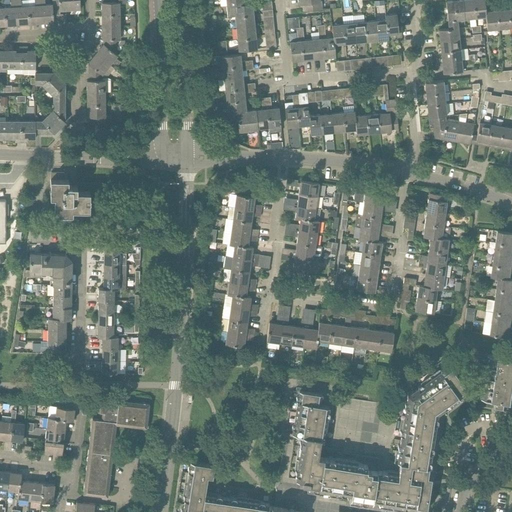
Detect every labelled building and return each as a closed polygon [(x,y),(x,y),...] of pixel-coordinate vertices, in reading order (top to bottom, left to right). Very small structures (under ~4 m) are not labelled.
[(5,26),(18,25),(15,0),(10,0),(11,7),(4,8),(5,26)] [(15,0),(18,25),(29,24),(28,6),(21,6),(20,0),(15,0)] [(29,24),(41,23),(39,0),(34,0),(35,5),(28,6),(29,24)] [(53,23),(53,21),(52,4),(45,5),(44,0),(39,0),(41,23),(53,23)] [(52,4),(53,21),(66,20),(65,10),(80,9),(79,0),(51,0),(52,4)] [(102,15),(120,14),(120,4),(125,4),(125,0),(112,0),(112,2),(101,2),(102,15)] [(304,12),(322,10),(321,1),(320,1),(320,0),(300,0),(301,4),(303,4),(304,12)] [(447,15),(464,13),(462,0),(461,0),(446,2),(447,15)] [(465,20),(475,19),(472,0),(462,0),(464,13),(465,20)] [(486,17),(486,12),(484,0),(472,0),(475,19),(486,17)] [(235,17),(253,15),(252,3),(245,4),(234,6),(235,17)] [(499,29),(511,28),(509,10),(498,11),(499,29)] [(487,30),(499,29),(498,11),(486,12),(486,17),(487,30)] [(449,29),(458,28),(457,21),(465,20),(464,13),(447,15),(449,29)] [(102,27),(120,27),(120,14),(102,15),(102,27)] [(387,27),(388,35),(399,34),(396,14),(385,15),(385,20),(386,27),(387,27)] [(236,28),(255,26),(253,15),(235,17),(236,28)] [(388,39),(388,35),(387,27),(386,27),(385,20),(375,21),(377,41),(388,39)] [(367,42),(377,41),(375,21),(365,22),(367,42)] [(356,43),(367,42),(365,22),(354,23),(356,43)] [(345,44),(356,43),(354,23),(343,24),(345,44)] [(334,45),(345,44),(343,24),(332,25),(333,37),(334,37),(334,45)] [(237,40),(256,38),(255,26),(236,28),(237,40)] [(104,44),(117,46),(117,39),(120,39),(120,27),(102,27),(102,39),(103,39),(104,44)] [(440,41),(459,39),(458,28),(449,29),(438,30),(440,41)] [(326,38),(325,31),(318,32),(319,36),(322,36),(324,58),(335,57),(334,45),(334,37),(333,37),(326,38)] [(304,40),(303,34),(297,34),(297,39),(298,39),(300,38),(302,61),(314,59),(311,40),(304,40)] [(314,59),(324,58),(322,36),(319,36),(319,39),(311,40),(314,59)] [(238,51),(257,50),(256,38),(237,40),(238,51)] [(292,62),(302,61),(300,38),(298,39),(298,41),(290,42),(292,62)] [(441,52),(460,49),(459,39),(440,41),(441,52)] [(96,54),(110,65),(118,56),(117,55),(117,46),(104,44),(96,54)] [(442,63),(461,61),(460,49),(441,52),(442,63)] [(7,68),(21,68),(21,52),(15,52),(15,51),(7,51),(7,68)] [(35,68),(35,66),(35,51),(27,51),(27,52),(21,52),(21,68),(35,68)] [(102,75),(110,65),(96,54),(88,63),(89,64),(89,73),(102,75)] [(223,69),(253,66),(252,61),(241,62),(240,54),(221,56),(223,69)] [(443,73),(463,71),(461,61),(442,63),(443,73)] [(224,80),(243,78),(242,70),(253,69),(253,66),(223,69),(224,80)] [(41,85),(47,91),(60,79),(54,72),(53,73),(35,73),(35,78),(35,84),(35,85),(41,85)] [(87,93),(105,92),(105,80),(102,80),(102,75),(89,73),(89,80),(87,81),(87,93)] [(225,91),(255,88),(255,83),(243,84),(243,78),(224,80),(225,91)] [(64,103),(64,97),(64,85),(65,84),(60,79),(47,91),(53,97),(53,103),(64,103)] [(426,94),(444,93),(443,81),(425,83),(426,94)] [(226,103),(245,101),(244,93),(256,92),(255,88),(225,91),(226,103)] [(87,105),(105,105),(105,92),(87,93),(87,105)] [(427,106),(445,104),(444,93),(426,94),(427,106)] [(269,128),(281,127),(279,108),(271,109),(270,97),(266,98),(269,128)] [(258,129),(269,128),(266,98),(261,98),(263,109),(256,110),(258,129)] [(310,121),(309,116),(308,106),(300,107),(299,99),(293,100),(293,105),(296,105),(298,126),(309,125),(309,121),(310,121)] [(378,114),(380,133),(392,131),(391,130),(398,129),(395,100),(385,101),(386,113),(378,114)] [(237,113),(246,111),(245,101),(226,103),(227,114),(237,113)] [(48,115),(59,128),(65,122),(64,121),(64,103),(53,103),(53,110),(48,115)] [(445,116),(446,116),(445,104),(427,106),(429,117),(445,116)] [(111,123),(111,115),(105,116),(105,105),(87,105),(87,117),(98,117),(98,123),(111,123)] [(287,127),(298,126),(296,105),(293,105),(293,108),(285,109),(287,127)] [(258,130),(258,129),(256,110),(246,111),(237,113),(239,132),(258,130)] [(345,131),(356,130),(355,116),(355,111),(343,113),(345,131)] [(333,132),(345,131),(343,113),(331,114),(333,132)] [(322,133),(333,132),(331,114),(320,115),(322,133)] [(368,134),(380,133),(378,114),(367,115),(368,134)] [(53,133),(59,128),(48,115),(41,122),(35,122),(35,133),(53,133)] [(310,135),(322,133),(320,115),(309,116),(310,121),(309,121),(309,125),(310,135)] [(357,135),(368,134),(367,115),(355,116),(356,130),(357,135)] [(435,138),(455,142),(458,123),(446,120),(445,116),(429,117),(430,128),(434,127),(435,138)] [(455,142),(470,144),(474,124),(458,121),(458,123),(455,142)] [(15,138),(21,138),(21,122),(7,122),(7,139),(15,139),(15,138)] [(35,139),(35,133),(35,122),(21,122),(21,138),(26,138),(26,139),(35,139)] [(476,140),(487,142),(491,124),(479,122),(476,140)] [(487,142),(499,144),(502,126),(491,124),(487,142)] [(499,144),(510,146),(511,133),(511,128),(502,126),(499,144)] [(72,215),(73,211),(89,211),(90,192),(77,192),(77,186),(67,186),(67,188),(64,188),(64,173),(51,173),(50,198),(54,198),(54,215),(72,215)] [(299,194),(317,196),(319,183),(301,181),(299,194)] [(364,203),(382,206),(384,192),(366,189),(364,203)] [(354,199),(363,201),(365,192),(356,191),(354,199)] [(297,206),(315,208),(317,196),(299,194),(297,206)] [(234,208),(261,211),(261,206),(253,205),(254,198),(236,195),(234,208)] [(284,208),(294,209),(296,198),(285,196),(284,208)] [(0,243),(6,243),(6,215),(8,215),(8,204),(6,204),(6,200),(0,199),(0,243)] [(426,211),(444,214),(446,202),(428,199),(426,211)] [(362,215),(380,218),(382,206),(364,203),(362,215)] [(318,220),(313,220),(315,208),(297,206),(295,219),(300,219),(300,220),(318,222),(318,220)] [(232,220),(251,223),(252,216),(260,217),(261,211),(234,208),(232,220)] [(424,224),(443,226),(444,214),(426,211),(424,224)] [(360,227),(378,230),(380,218),(362,215),(360,227)] [(231,231),(257,235),(258,230),(250,229),(251,223),(232,220),(231,231)] [(298,231),(316,234),(318,222),(300,220),(298,231)] [(286,222),(286,234),(296,234),(297,222),(286,222)] [(436,237),(441,238),(443,226),(424,224),(423,236),(430,238),(436,238),(436,237)] [(369,240),(377,241),(378,230),(360,227),(358,240),(363,241),(369,242),(369,240)] [(242,245),(247,246),(248,241),(256,242),(257,235),(231,231),(229,245),(234,245),(241,246),(242,245)] [(297,244),(314,246),(316,234),(298,231),(297,244)] [(495,243),(511,245),(511,233),(497,231),(495,243)] [(428,250),(447,252),(449,239),(441,238),(436,237),(436,238),(430,238),(428,250)] [(361,253),(380,255),(382,242),(377,241),(369,240),(369,242),(363,241),(361,253)] [(104,253),(120,253),(120,241),(104,241),(104,253)] [(494,254),(511,257),(511,252),(511,245),(495,243),(494,254)] [(295,255),(313,258),(314,246),(297,244),(295,255)] [(232,258),(259,261),(260,255),(251,254),(252,247),(247,247),(247,246),(242,245),(241,246),(234,245),(232,258)] [(419,261),(445,264),(447,252),(428,250),(428,256),(420,255),(419,261)] [(104,265),(120,265),(120,253),(104,253),(104,265)] [(209,261),(223,263),(224,255),(210,253),(209,261)] [(360,265),(378,268),(380,255),(361,253),(360,265)] [(34,272),(41,272),(41,254),(30,254),(30,278),(34,278),(34,272)] [(53,285),(72,285),(72,261),(66,254),(41,254),(41,272),(41,273),(51,273),(53,275),(52,285),(53,285)] [(492,265),(511,267),(511,263),(511,257),(494,254),(492,265)] [(313,258),(295,255),(293,268),(311,271),(313,258)] [(230,270),(249,272),(250,266),(258,267),(259,261),(232,258),(230,270)] [(425,274),(444,277),(445,264),(419,261),(418,266),(426,267),(425,274)] [(104,277),(119,277),(120,265),(104,265),(104,277)] [(358,278),(376,280),(378,268),(360,265),(358,278)] [(497,278),(508,279),(509,273),(511,273),(511,267),(492,265),(490,277),(497,278)] [(228,282),(255,286),(256,280),(248,279),(249,272),(230,270),(228,282)] [(423,287),(437,289),(442,290),(444,277),(425,274),(423,287)] [(114,290),(119,290),(119,277),(104,277),(103,288),(114,290)] [(374,293),(375,286),(376,280),(358,278),(356,290),(374,293)] [(496,290),(511,292),(511,279),(508,279),(497,278),(496,290)] [(240,295),(245,296),(246,290),(254,291),(255,286),(228,282),(227,295),(232,295),(239,297),(240,295)] [(53,296),(71,296),(72,285),(53,285),(53,296)] [(417,298),(435,301),(437,289),(423,287),(418,286),(417,298)] [(98,301),(114,301),(114,290),(103,288),(99,288),(98,301)] [(494,301),(511,304),(511,303),(511,292),(496,290),(494,301)] [(230,307),(257,311),(258,305),(250,304),(251,297),(245,296),(240,295),(239,297),(232,295),(230,307)] [(53,307),(71,307),(71,296),(53,296),(53,307)] [(435,301),(417,298),(415,311),(433,313),(435,301)] [(114,313),(114,301),(98,301),(98,313),(114,313)] [(492,315),(511,317),(511,309),(511,310),(511,304),(494,301),(492,315)] [(61,319),(66,319),(71,320),(71,307),(53,307),(53,318),(60,318),(61,319)] [(228,319),(247,322),(248,315),(256,316),(257,311),(230,307),(228,319)] [(467,307),(466,318),(474,319),(475,308),(467,307)] [(98,325),(114,325),(114,313),(98,313),(98,325)] [(491,324),(509,327),(510,319),(511,319),(511,317),(492,315),(491,324)] [(266,341),(279,343),(283,317),(277,316),(276,324),(269,323),(266,341)] [(279,343),(291,345),(294,326),(287,325),(288,317),(283,317),(279,343)] [(48,330),(66,331),(66,319),(61,319),(60,318),(53,318),(48,318),(48,330)] [(227,332),(253,336),(254,329),(246,328),(247,322),(228,319),(227,332)] [(291,345),(304,347),(308,320),(301,319),(300,327),(294,326),(291,345)] [(316,348),(317,341),(318,336),(317,336),(318,330),(312,329),(313,321),(308,320),(304,347),(316,348)] [(317,341),(329,343),(332,324),(319,322),(318,330),(317,336),(318,336),(317,341)] [(329,343),(342,345),(345,326),(332,324),(329,343)] [(509,327),(491,324),(489,335),(511,338),(511,332),(508,332),(509,327)] [(109,337),(113,337),(114,325),(98,325),(98,338),(102,338),(109,338),(109,337)] [(342,345),(354,347),(357,328),(345,326),(342,345)] [(354,347),(366,348),(369,330),(357,328),(354,347)] [(48,341),(66,342),(66,331),(48,330),(48,341)] [(366,348),(378,350),(381,331),(369,330),(366,348)] [(378,350),(391,352),(394,333),(381,331),(378,350)] [(227,332),(225,344),(243,347),(244,340),(253,341),(253,336),(227,332)] [(102,349),(118,349),(118,337),(113,337),(109,337),(109,338),(102,338),(102,349)] [(66,342),(48,341),(48,353),(66,354),(66,342)] [(102,361),(118,361),(118,349),(102,349),(102,361)] [(511,404),(511,401),(511,359),(487,355),(480,399),(494,401),(493,411),(502,411),(502,408),(505,409),(506,403),(511,404)] [(117,374),(118,361),(102,361),(102,373),(117,374)] [(427,471),(437,413),(468,391),(450,364),(408,394),(397,462),(399,462),(399,466),(398,471),(397,474),(366,469),(367,464),(365,464),(356,462),(317,455),(320,438),(324,439),(329,405),(321,404),(323,394),(299,390),(292,434),(302,436),(295,478),(302,480),(301,483),(307,484),(307,487),(349,494),(349,499),(350,500),(359,501),(425,511),(431,477),(426,476),(427,471)] [(103,412),(102,419),(92,418),(91,433),(89,449),(87,464),(85,479),(84,494),(108,496),(109,481),(111,466),(113,451),(115,436),(116,425),(131,426),(146,428),(149,404),(134,402),(118,401),(118,403),(99,401),(98,412),(103,412)] [(66,419),(66,420),(73,421),(74,409),(56,407),(55,418),(66,419)] [(15,422),(15,416),(11,416),(11,422),(1,421),(0,432),(0,439),(10,440),(13,422),(15,422)] [(65,431),(66,420),(66,419),(55,418),(48,417),(46,429),(65,431)] [(25,423),(15,422),(13,422),(10,440),(22,442),(25,423)] [(45,440),(63,442),(65,431),(46,429),(45,440)] [(45,440),(44,452),(62,454),(63,442),(45,440)] [(201,511),(202,507),(205,494),(208,476),(212,477),(214,465),(191,461),(183,511),(201,511)] [(0,489),(7,490),(9,472),(0,471),(0,489)] [(7,490),(18,492),(20,492),(21,481),(21,474),(9,472),(7,490)] [(17,499),(29,500),(31,482),(21,481),(20,492),(18,492),(17,499)] [(40,501),(42,483),(31,482),(29,500),(40,501)] [(40,501),(52,503),(54,485),(42,483),(40,501)] [(267,511),(269,507),(269,504),(205,494),(202,507),(201,511),(267,511)] [(93,511),(94,504),(76,502),(75,511),(93,511)]
